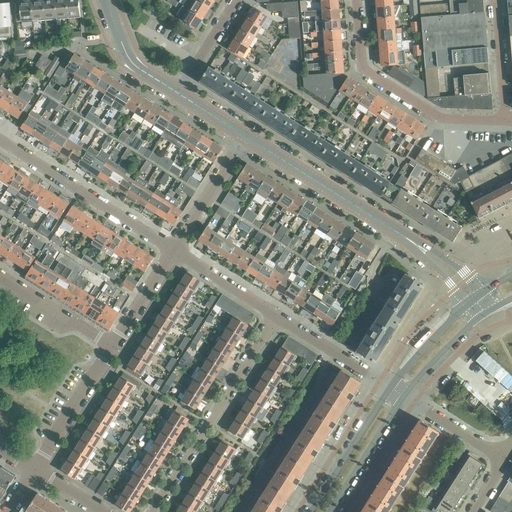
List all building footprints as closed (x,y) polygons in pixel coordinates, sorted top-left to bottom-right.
[(19,4),(21,22),(33,21),(31,1),(30,0),(25,0),(24,0),(24,2),(19,2),(19,4)] [(36,0),(36,1),(31,1),(33,21),(45,20),(43,0),(42,0),(36,0)] [(43,0),(45,20),(56,19),(54,0),(43,0)] [(54,0),(56,19),(58,31),(58,36),(64,36),(64,32),(62,32),(61,19),(68,18),(66,0),(54,0)] [(66,0),(68,18),(80,17),(78,0),(66,0)] [(180,8),(182,4),(174,0),(167,0),(167,1),(175,7),(176,6),(180,8)] [(209,8),(196,0),(185,0),(182,5),(203,18),(204,17),(205,17),(207,13),(209,8)] [(321,0),(322,10),(339,9),(338,0),(321,0)] [(450,15),(448,0),(442,0),(444,15),(450,15)] [(448,0),(450,15),(484,12),(483,0),(448,0)] [(278,11),(282,11),(298,10),(297,1),(278,3),(278,11)] [(278,11),(278,3),(266,4),(267,10),(270,12),(278,11)] [(0,39),(13,39),(12,30),(10,5),(0,5),(0,39)] [(200,23),(203,18),(182,5),(176,15),(197,28),(197,27),(198,27),(201,23),(200,23)] [(393,6),(377,7),(378,19),(394,17),(393,6)] [(273,19),(268,16),(254,8),(254,9),(253,9),(250,13),(251,13),(248,18),(261,27),(266,30),(273,19)] [(323,21),(340,20),(339,9),(322,10),(307,11),(304,11),(305,17),(323,15),(323,21)] [(298,10),(282,11),(282,18),(288,18),(299,17),(298,10)] [(427,17),(422,17),(425,52),(438,50),(461,49),(487,46),(484,12),(450,15),(444,15),(438,16),(433,16),(427,17)] [(394,17),(378,19),(379,30),(395,29),(394,17)] [(261,27),(248,18),(247,19),(244,23),(245,24),(242,28),(255,37),(267,44),(269,40),(258,32),(261,27)] [(324,32),(341,31),(340,20),(323,21),(324,32)] [(238,34),(235,38),(249,47),(255,37),(242,28),(241,29),(240,29),(238,33),(238,34)] [(401,28),(395,29),(379,30),(380,42),(396,41),(402,40),(401,33),(402,33),(401,28)] [(325,43),(341,41),(341,31),(324,32),(325,43)] [(249,47),(235,38),(235,39),(234,39),(231,43),(232,43),(229,48),(242,57),(249,47)] [(326,53),(342,52),(341,41),(325,43),(326,53)] [(396,41),(380,42),(381,54),(397,53),(396,41)] [(425,52),(423,52),(425,68),(437,67),(462,65),(489,63),(488,57),(487,47),(487,46),(461,49),(438,50),(425,52)] [(263,50),(260,54),(264,56),(269,59),(272,55),(263,50)] [(326,64),(343,63),(342,52),(326,53),(326,62),(326,64)] [(397,53),(381,54),(382,65),(398,64),(397,53)] [(81,58),(74,54),(72,58),(67,54),(55,73),(60,76),(65,68),(75,75),(84,60),(83,60),(83,59),(81,58)] [(231,54),(228,59),(233,63),(233,62),(237,57),(231,54)] [(42,55),(37,62),(34,68),(44,74),(52,61),(42,55)] [(56,56),(52,61),(44,74),(50,77),(61,59),(58,58),(56,56)] [(264,56),(258,66),(263,70),(269,59),(264,56)] [(84,60),(75,75),(73,79),(79,82),(79,81),(84,84),(85,81),(94,67),(93,66),(91,64),(91,65),(84,60)] [(229,69),(228,71),(232,73),(237,65),(233,62),(233,63),(233,64),(229,69)] [(343,73),(344,72),(343,63),(326,64),(326,62),(307,64),(307,69),(327,67),(327,73),(343,73)] [(394,78),(399,69),(394,66),(388,74),(394,78)] [(101,71),(94,67),(85,81),(91,85),(87,91),(91,93),(95,87),(104,73),(103,72),(101,71)] [(204,75),(200,81),(213,89),(218,92),(230,100),(240,86),(234,82),(235,81),(226,75),(222,72),(215,68),(214,70),(209,67),(205,73),(204,75)] [(400,68),(399,69),(394,78),(399,81),(405,71),(400,68)] [(404,84),(410,74),(405,71),(399,81),(404,84)] [(104,73),(95,87),(105,93),(114,79),(113,78),(111,77),(104,73)] [(327,73),(303,75),(304,87),(328,103),(343,80),(343,73),(327,73)] [(464,77),(454,78),(455,95),(491,93),(490,73),(489,73),(463,75),(464,77)] [(409,87),(415,77),(410,74),(404,84),(409,87)] [(358,83),(349,77),(340,90),(350,96),(358,83)] [(414,91),(420,80),(415,77),(409,87),(414,91)] [(114,79),(105,93),(115,100),(124,86),(123,85),(121,83),(114,79)] [(414,91),(423,96),(424,95),(423,82),(420,80),(414,91)] [(256,82),(251,91),(256,94),(258,91),(261,85),(256,82)] [(358,83),(350,96),(359,103),(368,89),(358,83)] [(47,85),(43,92),(48,95),(53,98),(59,102),(63,95),(58,92),(47,85)] [(115,100),(121,103),(117,109),(121,112),(125,106),(134,92),(133,91),(131,89),(131,90),(124,86),(115,100)] [(240,86),(230,100),(243,108),(248,111),(261,119),(270,105),(264,102),(265,100),(256,94),(251,91),(246,87),(245,89),(240,86)] [(368,89),(359,103),(369,109),(377,95),(368,89)] [(0,104),(3,107),(2,108),(8,112),(9,111),(18,97),(7,90),(0,102),(0,104)] [(134,92),(125,106),(135,112),(144,98),(143,97),(141,96),(140,96),(134,92)] [(440,97),(427,98),(427,99),(441,108),(493,110),(492,103),(491,93),(455,95),(440,97)] [(69,100),(73,102),(77,96),(73,94),(69,100)] [(377,95),(369,109),(378,115),(387,101),(377,95)] [(336,96),(331,104),(330,105),(334,108),(340,99),(336,96)] [(28,103),(18,97),(9,111),(13,113),(12,114),(22,120),(31,105),(28,103)] [(144,98),(135,112),(145,118),(153,104),(153,103),(151,102),(150,102),(144,98)] [(61,106),(55,102),(51,100),(48,105),(52,107),(58,111),(61,106)] [(69,100),(65,106),(70,108),(73,102),(69,100)] [(387,101),(378,115),(388,121),(397,107),(387,101)] [(153,104),(145,118),(154,125),(163,111),(163,110),(160,108),(153,104)] [(270,105),(261,119),(273,127),(278,131),(291,139),(300,124),(295,121),(296,119),(276,107),(275,108),(270,105)] [(93,106),(89,112),(93,115),(97,109),(93,106)] [(397,107),(388,121),(397,127),(406,113),(397,107)] [(32,110),(29,114),(21,128),(22,128),(22,129),(31,134),(39,121),(42,116),(32,110)] [(163,111),(154,125),(152,129),(162,135),(164,131),(173,117),(172,116),(170,114),(170,115),(163,111)] [(89,112),(85,118),(89,121),(97,126),(101,121),(101,120),(93,115),(89,112)] [(347,122),(350,117),(341,112),(337,117),(347,122)] [(406,113),(397,127),(407,133),(416,120),(406,113)] [(74,114),(71,119),(68,124),(74,128),(80,119),(74,114)] [(173,117),(164,131),(174,137),(183,123),(182,122),(180,121),(173,117)] [(350,118),(347,123),(353,126),(356,121),(350,118)] [(112,119),(110,123),(109,125),(113,128),(117,122),(112,119)] [(109,125),(110,123),(106,120),(104,123),(101,121),(97,126),(105,131),(109,125)] [(416,120),(407,133),(417,139),(426,126),(416,120)] [(32,134),(40,140),(48,127),(39,121),(31,134),(31,135),(32,134)] [(51,122),(48,127),(40,140),(45,143),(43,145),(48,148),(50,146),(58,133),(61,128),(51,122)] [(183,123),(174,137),(184,143),(193,129),(192,129),(192,128),(190,127),(183,123)] [(300,124),(291,139),(303,146),(308,150),(321,158),(330,143),(325,140),(326,138),(306,126),(305,127),(300,124)] [(113,128),(109,125),(105,131),(109,133),(113,128)] [(193,129),(184,143),(194,150),(203,136),(202,135),(202,134),(200,133),(199,133),(193,129)] [(124,131),(119,139),(125,143),(128,137),(130,135),(124,131)] [(371,131),(368,136),(376,141),(379,136),(371,131)] [(51,147),(59,152),(68,139),(58,133),(50,146),(50,147),(51,147)] [(203,136),(194,150),(204,156),(213,142),(212,141),(210,139),(210,140),(203,136)] [(61,153),(69,158),(77,145),(68,139),(59,152),(60,153),(61,153)] [(87,151),(81,147),(84,144),(80,141),(77,145),(69,158),(70,159),(69,159),(70,159),(78,164),(87,151)] [(213,142),(204,156),(214,162),(223,148),(222,147),(220,146),(219,146),(213,142)] [(372,142),(368,150),(384,159),(388,151),(372,142)] [(330,143),(321,158),(333,165),(338,169),(351,177),(360,162),(355,159),(356,157),(336,145),(335,146),(330,143)] [(88,170),(96,157),(99,152),(90,146),(87,151),(78,164),(79,165),(80,165),(88,170)] [(144,156),(148,150),(141,146),(138,151),(144,156)] [(456,170),(422,149),(415,160),(449,181),(456,170)] [(148,150),(144,156),(149,158),(152,152),(148,150)] [(153,152),(152,152),(149,158),(157,164),(161,157),(153,152)] [(511,154),(500,160),(511,183),(511,154)] [(161,158),(157,164),(168,171),(172,165),(173,163),(162,156),(161,158)] [(106,163),(96,157),(88,170),(89,171),(89,172),(89,171),(97,176),(106,163)] [(493,212),(511,201),(511,183),(500,160),(495,163),(500,173),(495,176),(490,179),(484,182),(479,185),(493,212)] [(360,162),(351,177),(363,184),(368,188),(381,196),(381,195),(390,182),(390,181),(385,178),(386,176),(366,164),(365,165),(360,162)] [(99,177),(107,182),(115,169),(106,163),(97,176),(98,177),(98,178),(99,177)] [(238,177),(248,184),(257,169),(256,169),(256,168),(254,167),(247,163),(238,177)] [(495,163),(490,166),(495,176),(500,173),(495,163)] [(423,168),(417,164),(415,166),(414,167),(410,174),(416,178),(423,168)] [(168,171),(177,176),(181,170),(172,165),(168,171)] [(13,170),(7,166),(0,177),(0,180),(9,186),(17,173),(18,172),(13,169),(13,170)] [(117,188),(125,175),(127,172),(118,166),(115,169),(107,182),(108,183),(108,184),(109,183),(117,188)] [(399,168),(395,166),(391,173),(394,175),(399,168)] [(490,166),(484,169),(490,179),(495,176),(490,166)] [(461,182),(480,219),(493,212),(479,185),(473,187),(468,177),(463,167),(456,170),(449,181),(454,185),(461,182)] [(190,168),(186,174),(191,177),(191,176),(191,177),(194,171),(190,168)] [(248,184),(258,190),(267,176),(266,175),(264,173),(257,169),(248,184)] [(484,169),(479,171),(484,182),(490,179),(484,169)] [(479,171),(473,174),(479,185),(484,182),(479,171)] [(17,173),(9,186),(19,192),(27,179),(28,179),(23,176),(17,173)] [(203,177),(197,173),(194,178),(200,182),(203,177)] [(473,187),(479,185),(473,174),(468,177),(473,187)] [(118,189),(126,194),(134,181),(125,175),(117,188),(118,189),(117,189),(117,190),(118,189)] [(390,182),(381,195),(386,198),(393,202),(401,189),(408,179),(401,175),(395,185),(390,182)] [(191,176),(191,177),(187,183),(197,189),(201,183),(191,177),(191,176)] [(258,190),(268,196),(277,182),(276,181),(274,179),(273,180),(267,176),(258,190)] [(33,183),(27,179),(19,192),(29,199),(38,186),(38,185),(33,182),(33,183)] [(127,195),(136,201),(144,187),(134,181),(126,194),(127,195),(127,196),(127,195)] [(268,196),(278,203),(287,188),(286,187),(284,186),(277,182),(268,196)] [(181,191),(192,197),(196,192),(185,185),(182,190),(181,191)] [(43,189),(38,186),(29,199),(39,205),(48,192),(43,188),(43,189)] [(153,193),(144,187),(136,201),(137,201),(136,201),(137,202),(137,201),(145,206),(153,193)] [(287,188),(278,203),(284,206),(281,210),(285,213),(288,209),(297,194),(296,194),(296,193),(294,192),(293,192),(287,188)] [(393,202),(392,203),(405,211),(410,214),(422,222),(432,208),(426,204),(427,203),(407,190),(406,192),(401,189),(393,202)] [(147,207),(155,212),(165,196),(156,190),(153,193),(145,206),(146,207),(146,208),(147,207)] [(53,196),(48,192),(39,205),(49,212),(58,199),(58,198),(54,195),(53,196)] [(228,193),(224,199),(235,205),(239,199),(228,193)] [(164,219),(173,205),(176,200),(166,194),(165,196),(155,212),(156,213),(155,214),(156,214),(156,213),(164,219)] [(288,209),(297,215),(306,201),(306,200),(304,198),(303,199),(297,194),(288,209)] [(457,202),(451,198),(447,204),(453,208),(457,202)] [(63,202),(58,199),(49,212),(60,218),(68,204),(64,201),(63,202)] [(221,204),(231,211),(235,205),(224,199),(221,204)] [(306,201),(297,215),(307,221),(316,207),(315,206),(316,206),(313,204),(313,205),(306,201)] [(0,202),(0,208),(6,212),(9,208),(3,204),(0,202)] [(166,219),(174,225),(183,212),(173,205),(164,219),(165,219),(165,220),(166,219)] [(63,220),(73,227),(81,214),(76,210),(77,209),(72,206),(63,220)] [(226,219),(230,213),(219,207),(216,213),(226,219)] [(323,211),(316,207),(307,221),(317,227),(326,213),(325,212),(326,212),(324,211),(323,211)] [(432,208),(422,222),(435,230),(440,233),(453,241),(457,235),(458,233),(462,227),(456,223),(457,222),(438,209),(437,211),(432,208)] [(245,211),(241,217),(248,221),(251,215),(245,211)] [(82,213),(81,214),(73,227),(76,228),(83,233),(86,228),(92,220),(86,217),(87,216),(82,213)] [(333,217),(326,213),(317,227),(327,234),(336,219),(335,219),(335,218),(333,217)] [(252,224),(256,219),(256,218),(251,215),(248,221),(252,224)] [(83,233),(94,240),(102,226),(97,223),(97,222),(92,219),(92,220),(86,228),(83,233)] [(235,224),(245,229),(248,224),(238,219),(235,224)] [(252,224),(261,229),(264,224),(256,219),(252,224)] [(336,219),(327,234),(337,240),(346,225),(345,225),(345,224),(343,223),(343,224),(336,219)] [(265,223),(264,224),(261,229),(268,234),(272,228),(265,223)] [(40,225),(37,231),(47,238),(48,237),(50,233),(51,232),(40,225)] [(101,250),(104,246),(112,232),(107,228),(102,225),(102,226),(94,240),(91,244),(101,250)] [(356,232),(346,225),(337,240),(346,246),(356,232)] [(283,226),(275,238),(280,241),(284,234),(288,229),(283,226)] [(200,240),(208,246),(216,233),(207,227),(206,228),(199,239),(200,240),(199,241),(200,241),(200,240)] [(272,228),(268,234),(272,236),(276,230),(272,228)] [(218,251),(226,239),(227,236),(218,230),(216,233),(208,246),(209,246),(209,247),(210,246),(218,251)] [(260,242),(264,234),(259,230),(254,238),(260,242)] [(114,252),(122,238),(117,235),(117,234),(113,231),(112,232),(104,246),(114,252)] [(356,232),(346,246),(356,252),(365,238),(356,232)] [(284,234),(280,241),(287,246),(291,240),(291,239),(284,234)] [(291,240),(295,243),(299,237),(294,234),(291,239),(291,240)] [(44,242),(34,235),(30,241),(33,243),(31,246),(38,251),(44,242)] [(4,237),(0,242),(0,252),(6,256),(14,244),(4,237)] [(123,238),(122,238),(114,252),(124,258),(133,245),(127,241),(128,241),(123,238)] [(375,245),(365,238),(356,252),(354,257),(361,261),(361,260),(364,263),(375,245)] [(219,252),(227,258),(235,245),(226,239),(218,251),(219,252),(218,253),(219,253),(219,252)] [(291,240),(287,246),(292,249),(295,243),(291,240)] [(24,250),(14,244),(6,256),(16,262),(24,250)] [(38,284),(49,268),(55,258),(53,257),(57,250),(47,244),(43,251),(47,254),(42,263),(36,260),(26,276),(38,284)] [(133,244),(133,245),(124,258),(134,264),(143,251),(137,247),(138,247),(133,244)] [(229,259),(237,264),(245,251),(235,245),(227,258),(228,258),(228,259),(229,259)] [(238,265),(246,270),(254,257),(249,254),(252,249),(248,247),(245,251),(237,264),(238,264),(237,265),(238,265)] [(34,256),(24,250),(16,262),(27,269),(34,256)] [(145,271),(154,257),(153,258),(147,254),(148,253),(143,250),(143,251),(134,264),(145,271)] [(256,276),(264,263),(267,259),(257,252),(254,257),(246,270),(247,270),(246,271),(247,271),(247,270),(256,276)] [(50,291),(70,259),(60,253),(56,259),(60,262),(54,271),(49,268),(38,284),(50,291)] [(84,255),(82,259),(86,262),(91,265),(94,261),(89,258),(84,255)] [(84,268),(80,265),(70,259),(50,291),(62,299),(72,283),(78,273),(80,274),(84,268)] [(330,265),(335,268),(338,262),(334,259),(330,265)] [(264,263),(256,276),(257,277),(256,277),(257,278),(257,277),(265,282),(273,269),(264,263)] [(275,288),(283,275),(286,271),(276,265),(273,269),(265,282),(266,283),(267,284),(267,283),(275,288)] [(330,265),(327,271),(331,274),(335,268),(330,265)] [(73,306),(94,274),(84,268),(80,274),(83,276),(77,286),(72,283),(62,299),(73,306)] [(181,282),(194,291),(201,280),(187,272),(181,282)] [(350,285),(355,289),(364,276),(361,274),(358,272),(353,280),(350,285)] [(95,297),(91,295),(97,285),(99,287),(104,280),(94,274),(73,306),(85,314),(95,297)] [(343,274),(340,279),(350,285),(353,280),(343,274)] [(412,278),(406,274),(405,274),(406,275),(403,280),(402,280),(394,292),(395,293),(393,296),(392,296),(384,308),(385,308),(379,317),(378,317),(371,329),(371,330),(369,333),(368,333),(360,345),(361,346),(358,351),(357,350),(357,351),(363,355),(374,362),(374,361),(375,362),(376,360),(375,360),(380,352),(380,353),(393,332),(393,331),(398,324),(399,324),(400,323),(399,322),(403,315),(404,315),(422,287),(423,286),(423,285),(415,280),(412,278)] [(277,289),(285,294),(293,281),(283,275),(275,288),(276,289),(276,290),(277,289)] [(286,295),(288,296),(287,298),(288,300),(292,302),(293,302),(294,300),(302,287),(306,281),(297,275),(293,281),(285,294),(285,295),(286,296),(286,295)] [(136,286),(126,279),(122,284),(132,291),(136,286)] [(107,305),(112,296),(117,288),(105,281),(95,297),(85,314),(97,321),(107,305)] [(174,293),(187,302),(194,291),(181,282),(174,293)] [(296,301),(303,306),(311,293),(302,287),(294,300),(295,301),(295,302),(296,301)] [(118,300),(113,308),(107,305),(97,321),(109,329),(119,312),(129,296),(117,288),(112,296),(118,300)] [(174,293),(169,301),(167,303),(181,312),(187,302),(174,293)] [(305,307),(313,312),(321,299),(311,293),(303,306),(305,307),(304,308),(305,308),(305,307)] [(322,318),(333,302),(334,300),(329,296),(325,293),(321,299),(313,312),(314,313),(314,314),(315,313),(322,318)] [(229,298),(222,294),(216,305),(222,308),(229,298)] [(212,295),(209,300),(213,303),(217,297),(212,295)] [(229,298),(222,308),(228,313),(235,302),(229,298)] [(235,302),(228,313),(235,317),(235,316),(242,306),(235,302)] [(324,319),(333,325),(341,312),(343,308),(333,302),(322,318),(324,319),(323,320),(324,320),(324,319)] [(181,312),(167,303),(161,314),(174,322),(181,312)] [(241,320),(248,310),(242,306),(235,316),(241,320)] [(241,320),(248,325),(254,314),(248,310),(241,320)] [(174,322),(161,314),(154,324),(168,333),(174,322)] [(199,316),(195,321),(200,324),(204,317),(199,316)] [(235,316),(235,317),(227,328),(241,336),(248,326),(248,325),(241,320),(235,316)] [(168,333),(154,324),(148,334),(161,343),(168,333)] [(241,336),(227,328),(221,338),(235,346),(241,336)] [(161,343),(148,334),(141,344),(155,353),(161,343)] [(283,347),(288,350),(295,340),(289,336),(283,347)] [(228,356),(232,350),(235,346),(221,338),(215,348),(228,356)] [(288,350),(294,354),(301,344),(295,340),(288,350)] [(155,353),(141,344),(135,355),(148,363),(155,353)] [(301,344),(294,354),(296,355),(295,355),(300,358),(307,348),(301,344)] [(282,346),(275,358),(288,366),(295,355),(296,355),(294,354),(288,350),(283,347),(282,346)] [(228,356),(215,348),(208,358),(221,367),(228,356)] [(300,358),(306,362),(312,351),(307,348),(300,358)] [(318,355),(312,351),(306,362),(311,366),(318,355)] [(148,363),(135,355),(128,366),(141,374),(148,363)] [(172,357),(169,362),(173,365),(178,359),(172,357)] [(221,367),(208,358),(201,369),(215,378),(221,367)] [(282,377),(288,366),(275,358),(268,368),(282,377)] [(128,366),(126,370),(139,378),(141,374),(128,366)] [(305,376),(308,369),(303,367),(300,373),(305,376)] [(268,368),(262,378),(275,387),(282,377),(268,368)] [(215,378),(201,369),(195,379),(208,388),(215,378)] [(361,382),(342,370),(324,399),(343,411),(361,382)] [(137,381),(124,372),(122,376),(135,384),(137,381)] [(122,376),(115,386),(128,395),(135,384),(122,376)] [(262,378),(255,389),(269,397),(275,387),(262,378)] [(208,388),(195,379),(188,390),(202,398),(208,388)] [(108,397),(121,406),(128,395),(115,386),(108,397)] [(291,396),(295,390),(290,388),(287,393),(291,396)] [(262,408),(269,397),(255,389),(249,399),(262,408)] [(202,398),(188,390),(182,400),(195,409),(202,398)] [(108,397),(101,407),(115,416),(121,406),(108,397)] [(249,399),(242,409),(255,418),(262,408),(249,399)] [(324,399),(306,427),(325,439),(343,411),(324,399)] [(95,418),(108,427),(115,416),(101,407),(95,418)] [(151,417),(154,412),(150,409),(146,415),(151,417)] [(242,409),(235,420),(249,429),(255,418),(242,409)] [(278,417),(282,411),(277,409),(273,414),(278,417)] [(169,421),(182,430),(189,419),(175,410),(169,421)] [(95,418),(88,428),(102,436),(108,427),(95,418)] [(249,429),(235,420),(229,430),(242,439),(248,431),(249,429)] [(439,432),(420,420),(412,432),(414,433),(412,437),(410,436),(402,448),(421,460),(439,432)] [(169,421),(162,432),(175,440),(182,430),(169,421)] [(307,467),(325,439),(306,427),(288,455),(307,467)] [(88,428),(82,438),(95,447),(102,436),(88,428)] [(126,430),(123,436),(127,439),(131,432),(126,430)] [(138,438),(141,433),(136,430),(132,436),(138,438)] [(264,430),(260,435),(265,438),(269,432),(264,430)] [(162,432),(155,442),(169,451),(175,440),(162,432)] [(76,448),(89,457),(95,447),(82,438),(76,448)] [(216,450),(230,459),(236,449),(223,440),(216,450)] [(149,453),(162,461),(169,451),(155,442),(149,453)] [(462,447),(458,444),(452,455),(458,459),(465,449),(462,447)] [(76,448),(69,459),(82,467),(89,457),(76,448)] [(392,463),(385,475),(404,487),(421,460),(402,448),(395,460),(396,461),(394,464),(392,463)] [(125,458),(128,453),(123,450),(119,457),(125,458)] [(216,450),(209,461),(223,470),(230,459),(216,450)] [(470,486),(484,464),(477,459),(478,457),(469,451),(467,454),(469,456),(456,477),(470,486)] [(243,462),(247,464),(248,465),(254,456),(254,455),(250,452),(243,462)] [(149,453),(142,462),(156,471),(162,461),(149,453)] [(289,495),(307,467),(288,455),(270,483),(289,495)] [(62,470),(75,479),(82,467),(69,459),(62,470)] [(209,461),(203,471),(216,480),(223,470),(209,461)] [(142,462),(136,473),(149,481),(156,471),(142,462)] [(0,499),(15,476),(2,468),(0,470),(0,499)] [(112,480),(115,474),(110,471),(106,478),(112,480)] [(196,482),(210,491),(216,480),(203,471),(196,482)] [(96,477),(101,480),(105,474),(100,472),(96,477)] [(237,472),(234,477),(238,480),(242,474),(237,472)] [(129,483),(142,492),(149,481),(136,473),(129,483)] [(375,491),(368,502),(382,511),(387,511),(404,487),(385,475),(377,487),(379,488),(377,492),(375,491)] [(88,487),(94,491),(101,480),(96,477),(95,476),(88,487)] [(456,477),(442,499),(456,508),(470,486),(456,477)] [(435,481),(431,487),(435,490),(439,483),(435,481)] [(97,492),(103,496),(109,486),(103,482),(97,492)] [(196,482),(190,493),(203,501),(210,491),(196,482)] [(129,483),(123,493),(136,502),(142,492),(129,483)] [(253,511),(278,511),(289,495),(270,483),(252,511),(253,511)] [(511,490),(505,486),(502,491),(511,497),(511,490)] [(511,497),(502,491),(499,496),(510,503),(511,499),(511,497)] [(38,493),(27,509),(31,511),(63,511),(65,510),(38,493)] [(127,511),(129,511),(136,502),(123,493),(116,504),(127,511)] [(190,493),(183,503),(196,511),(203,501),(190,493)] [(224,493),(221,498),(225,501),(229,495),(224,493)] [(510,503),(499,496),(496,501),(507,508),(510,503)] [(433,511),(435,509),(428,504),(432,499),(428,497),(421,508),(427,511),(433,511)] [(442,499),(435,509),(438,511),(453,511),(456,508),(442,499)] [(508,511),(511,510),(511,499),(510,503),(507,508),(503,511),(508,511)] [(496,501),(493,506),(502,511),(503,511),(507,508),(496,501)] [(382,511),(368,502),(364,509),(361,511),(382,511)] [(177,511),(196,511),(183,503),(177,511)]
